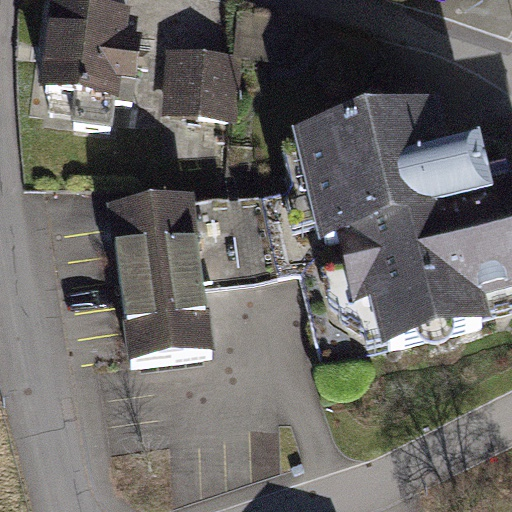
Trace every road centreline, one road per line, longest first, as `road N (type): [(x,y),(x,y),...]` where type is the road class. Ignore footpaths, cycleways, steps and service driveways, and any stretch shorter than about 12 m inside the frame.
road 1 (residential): [(64,511),(0,191)]
road 2 (residential): [(511,419),(290,511)]
road 3 (residential): [(289,0),(478,54),(511,76)]
